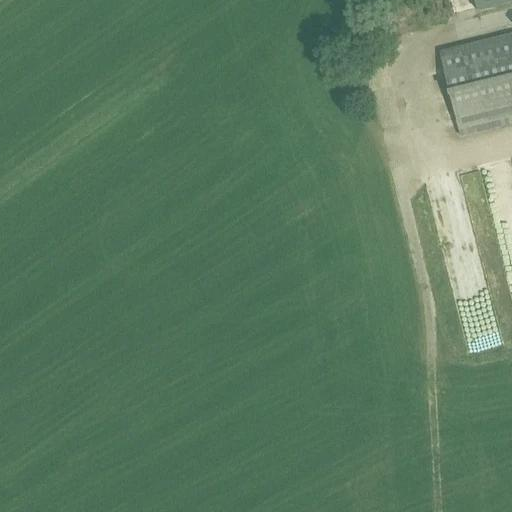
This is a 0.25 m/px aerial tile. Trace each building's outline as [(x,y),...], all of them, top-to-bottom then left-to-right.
[(511,0),(475,0),(479,13),(511,5),(511,0)] [(511,34),(440,52),(461,137),(511,124),(511,34)] [(367,61),(382,111),(392,108),(378,58),(367,61)] [(400,82),(411,81),(409,65),(398,66),(400,82)] [(360,222),(390,213),(386,202),(357,211),(360,222)]
